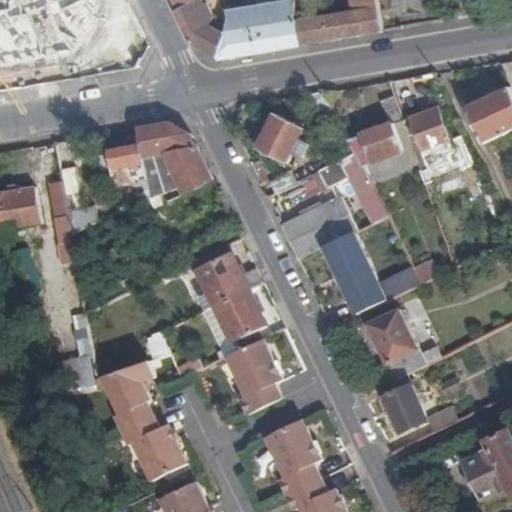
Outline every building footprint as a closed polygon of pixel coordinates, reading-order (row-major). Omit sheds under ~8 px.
[(64,0),(8,0),(5,1),(18,42),(27,46),(38,43),(46,33),(54,30),(55,37),(73,34),(71,19),(64,0)] [(200,0),(176,0),(182,11),(177,12),(192,44),(220,59),(227,36),(212,28),(216,21),(203,0),(202,0),(200,0)] [(354,0),(357,14),(299,24),(303,46),(382,33),(376,0),(354,0)] [(296,4),(230,16),(231,21),(227,36),(220,59),(223,60),(303,46),(299,24),(296,4)] [(78,18),(71,19),(73,34),(78,61),(121,54),(130,41),(124,11),(97,15),(96,10),(77,13),(78,18)] [(511,92),(470,112),(486,146),(511,133),(511,92)] [(323,118),(335,112),(325,93),(312,95),(323,118)] [(439,103),(412,115),(430,149),(455,136),(439,103)] [(278,113),(257,149),(285,165),(291,154),(300,160),(309,144),(299,139),(305,129),(278,113)] [(395,118),(350,141),(357,155),(371,180),(391,170),(383,155),(408,143),(395,118)] [(181,195),(214,180),(208,166),(193,135),(177,126),(170,122),(140,128),(143,144),(146,157),(167,154),(182,186),(178,188),(181,195)] [(143,144),(112,149),(112,153),(100,155),(103,171),(115,170),(117,183),(121,184),(136,182),(139,203),(153,197),(146,157),(143,144)] [(153,198),(178,188),(182,186),(167,154),(146,157),(153,197),(153,198)] [(352,179),(375,225),(391,217),(371,180),(357,155),(322,172),(331,189),(352,179)] [(72,230),(87,224),(76,168),(62,171),(63,182),(72,230)] [(72,230),(63,182),(50,185),(60,244),(74,242),(73,234),(72,230)] [(0,231),(43,224),(37,187),(0,193),(0,231)] [(345,199),(282,229),(299,262),(330,247),(353,236),(361,232),(345,199)] [(223,243),(234,237),(221,210),(209,216),(223,243)] [(87,315),(125,296),(119,284),(104,290),(94,240),(86,242),(84,229),(73,234),(74,242),(87,315)] [(386,304),(353,236),(330,247),(336,257),(334,258),(337,265),(335,266),(359,316),(386,304)] [(233,253),(229,245),(196,262),(200,270),(233,253)] [(16,253),(23,275),(36,271),(30,249),(16,253)] [(244,276),(233,253),(200,270),(218,307),(252,290),(265,284),(258,269),(244,276)] [(432,262),(415,269),(423,285),(439,277),(432,262)] [(67,300),(79,301),(80,280),(68,280),(67,300)] [(218,307),(240,352),(265,340),(273,336),(252,290),(218,307)] [(230,356),(240,352),(218,307),(209,310),(230,356)] [(371,325),(399,381),(414,373),(430,365),(402,309),(371,325)] [(155,359),(155,360),(172,354),(163,333),(154,338),(156,343),(150,348),(155,359)] [(285,381),(265,340),(240,352),(230,356),(229,357),(249,397),(243,400),(250,416),(284,400),(277,385),(285,381)] [(98,378),(100,389),(113,385),(124,410),(119,412),(131,442),(137,440),(153,478),(189,463),(172,424),(163,427),(152,399),(156,397),(148,380),(161,375),(155,360),(155,359),(98,378)] [(193,361),(178,368),(182,379),(198,372),(193,361)] [(78,388),(96,386),(93,368),(75,370),(78,388)] [(436,418),(414,373),(399,381),(386,387),(407,432),(436,418)] [(436,418),(441,430),(467,418),(462,408),(436,418)] [(285,485),(318,467),(318,465),(325,461),(305,421),(269,438),(289,478),(283,482),(285,485)] [(511,431),(490,441),(494,450),(468,461),(487,500),(511,488),(511,487),(511,431)] [(298,511),(304,509),(304,511),(349,511),(339,490),(331,494),(318,467),(285,485),(297,511),(298,511)] [(210,511),(198,482),(162,498),(168,511),(210,511)]
